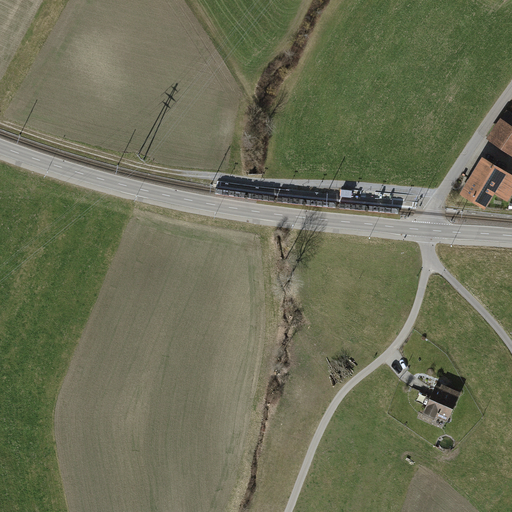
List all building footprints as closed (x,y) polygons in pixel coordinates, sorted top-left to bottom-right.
[(507,112),(502,120),(511,127),(511,115),(511,116),(507,112)] [(511,127),(502,120),(489,138),(511,153),(511,127)] [(463,193),(484,206),(493,190),(507,199),(511,191),(511,176),(483,159),(472,177),(471,176),(467,183),(468,184),(463,193)] [(352,191),(341,190),(341,197),(351,198),(352,191)] [(436,386),(427,406),(437,411),(436,414),(447,419),(459,393),(445,387),(443,390),(436,386)]
